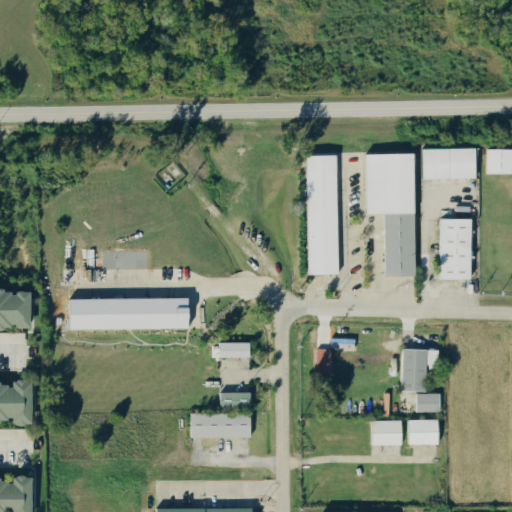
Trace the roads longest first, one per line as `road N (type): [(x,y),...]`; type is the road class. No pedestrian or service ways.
road 1 (residential): [(282,511),(278,307),(511,314)]
road 2 (residential): [(511,103),(198,112)]
road 3 (residential): [(198,112),(0,114)]
